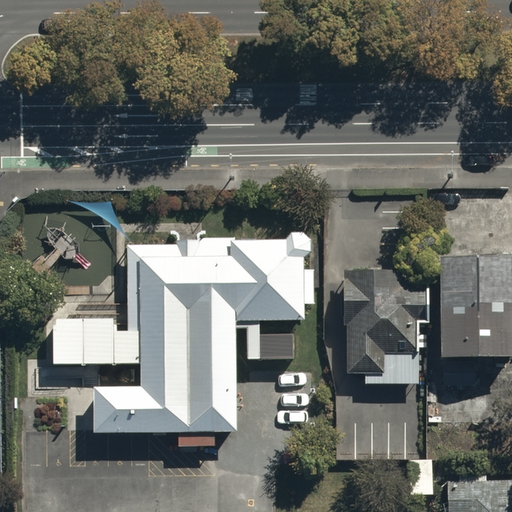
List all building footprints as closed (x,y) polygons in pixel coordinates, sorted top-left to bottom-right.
[(295,333),(260,333),(260,324),(260,320),(303,320),(303,257),(303,239),(289,239),(259,239),(175,239),(175,244),(126,244),(126,317),(54,317),(54,363),(126,363),(140,363),(140,387),(94,388),(94,432),(234,432),(234,395),(234,328),(246,328),(246,359),(260,359),(295,359),(295,333)] [(511,256),(441,257),(441,384),(475,384),(475,357),(511,356),(511,256)] [(347,373),(365,373),(365,381),(417,381),(417,324),(430,324),(430,290),(399,290),(399,267),(343,267),(343,326),(347,326),(347,373)] [(432,461),(410,461),(411,497),(433,496),(432,461)] [(511,511),(511,479),(448,480),(448,511),(511,511)]
